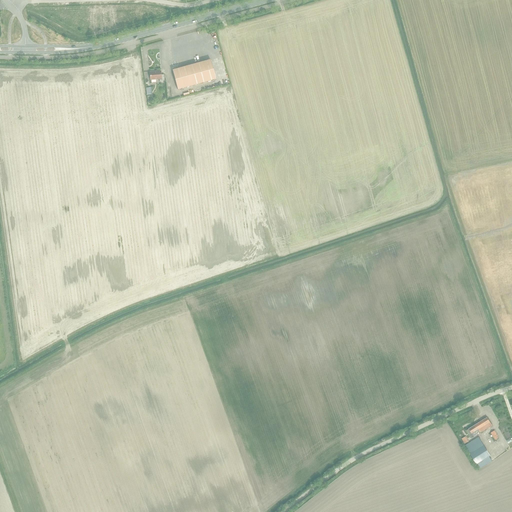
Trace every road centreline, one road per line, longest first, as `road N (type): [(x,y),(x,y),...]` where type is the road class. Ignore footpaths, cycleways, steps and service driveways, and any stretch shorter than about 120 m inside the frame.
road 1 (unclassified): [(511,387),(352,459),(282,511)]
road 2 (secondary): [(25,49),(99,45),(265,0)]
